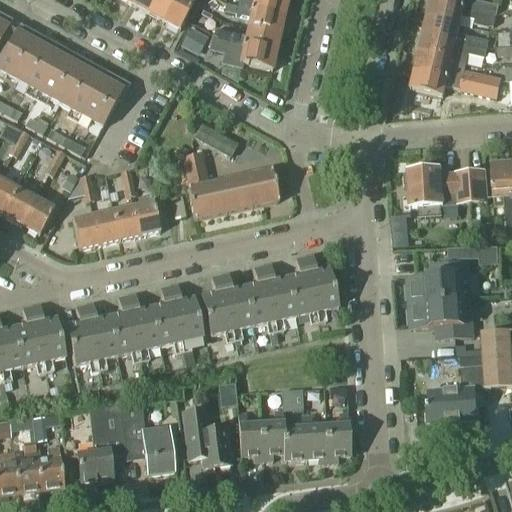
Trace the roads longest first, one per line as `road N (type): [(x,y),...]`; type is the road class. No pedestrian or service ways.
road 1 (residential): [(0,246),(70,284),(311,232)]
road 2 (residential): [(42,0),(292,138)]
road 3 (residential): [(381,491),(362,219)]
road 4 (residential): [(360,138),(511,126)]
road 5 (residential): [(323,0),(292,138)]
road 6 (residential): [(360,138),(388,0)]
road 7 (residential): [(381,491),(511,459)]
